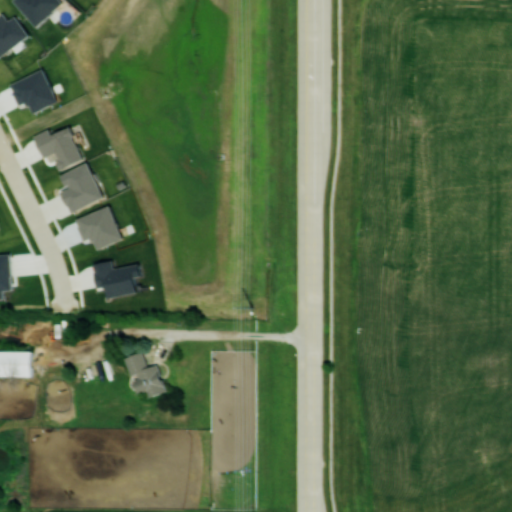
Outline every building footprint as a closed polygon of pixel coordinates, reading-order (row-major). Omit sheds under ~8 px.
[(14,0),(38,26),(64,2),(62,0),(14,0)] [(0,56),(30,35),(17,15),(10,20),(5,13),(0,15),(0,56)] [(20,104),(28,101),(33,112),(59,101),(45,69),(11,83),(20,104)] [(45,157),(55,153),(62,169),(85,159),(71,126),(53,133),(51,128),(36,134),(45,157)] [(63,173),(68,188),(63,190),(71,211),(105,198),(91,162),(63,173)] [(98,287),(107,286),(109,297),(139,292),(137,276),(143,275),(141,263),(115,267),(114,260),(95,262),(98,287)] [(33,351),(0,350),(0,375),(32,376),(33,351)] [(125,357),(131,377),(134,377),(139,393),(146,391),(148,397),(167,391),(159,363),(148,367),(143,351),(125,357)]
